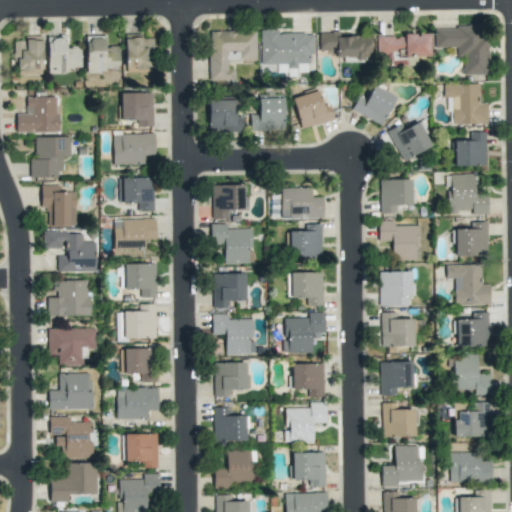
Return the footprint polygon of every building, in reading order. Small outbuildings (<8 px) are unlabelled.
[(433,26),(433,47),(455,47),(455,55),(463,55),(462,75),(486,75),(487,26),(433,26)] [(254,59),(254,30),(207,31),(208,80),(232,80),(231,69),(226,69),(226,60),(254,59)] [(259,64),(286,64),(286,68),(295,68),(295,63),(308,63),(308,55),(312,55),(312,33),(276,33),(276,30),(259,30),(259,64)] [(318,34),(318,51),(334,50),(334,57),(342,57),(342,61),(370,61),(369,33),(318,34)] [(428,56),(428,34),(375,36),(376,58),(381,58),(381,67),(405,66),(405,56),(428,56)] [(79,68),(79,46),(64,47),(64,36),(46,36),(47,74),(65,74),(65,68),(79,68)] [(103,36),(84,36),(85,71),(118,70),(117,46),(103,47),(103,36)] [(151,38),(123,37),(123,68),(150,69),(151,38)] [(14,40),(15,75),(42,74),(41,39),(14,40)] [(485,103),(478,103),(478,83),(441,84),(441,98),(450,97),(451,124),(486,124),(485,103)] [(382,124),(393,95),(370,86),(365,99),(355,96),(349,112),(382,124)] [(327,104),(321,106),(316,90),(290,98),(299,129),(332,120),(327,104)] [(150,92),(118,93),(119,120),(135,120),(135,126),(152,126),(150,92)] [(55,96),(24,97),(24,114),(14,114),(15,133),(56,132),(55,96)] [(282,98),(257,98),(256,115),(248,115),(248,130),(282,131),(282,98)] [(241,116),(235,116),(235,100),(207,99),(206,132),(240,132),(241,116)] [(430,146),(417,121),(402,129),(400,124),(385,131),(401,161),(430,146)] [(110,133),(111,165),(142,164),(142,156),(153,155),(153,132),(110,133)] [(484,132),(468,132),(468,140),(452,141),(452,166),(485,165),(484,132)] [(68,137),(33,137),(33,159),(28,159),(28,178),(60,177),(59,156),(68,156),(68,137)] [(445,211),(470,211),(470,214),(486,214),(486,193),(473,193),(473,175),(444,175),(445,211)] [(116,178),(117,203),(135,203),(135,211),(152,211),(152,177),(116,178)] [(377,213),(395,214),(395,205),(413,205),(413,190),(409,190),(409,180),(378,179),(377,213)] [(210,219),(226,219),(226,210),(243,210),(242,184),(209,185),(210,219)] [(60,185),(39,185),(39,207),(46,208),(45,226),(73,226),(74,192),(60,192),(60,185)] [(279,219),(321,218),(321,197),(310,197),(310,187),(278,188),(279,219)] [(111,220),(112,251),(142,251),(142,240),(154,239),(154,219),(111,220)] [(418,225),(392,226),(392,220),(376,221),(376,241),(389,241),(390,260),(414,259),(414,245),(418,245),(418,225)] [(453,256),(486,256),(485,222),(468,222),(468,228),(452,229),(453,256)] [(222,264),(246,264),(246,248),(250,248),(250,228),(225,229),(225,224),(208,224),(209,244),(222,244),(222,264)] [(319,224),(304,224),(304,231),(287,231),(287,259),(320,258),(319,224)] [(93,271),(92,242),(81,242),(81,232),(41,233),(41,248),(63,247),(63,256),(55,256),(55,272),(93,271)] [(154,263),(121,264),(122,289),(138,288),(139,298),(154,298),(154,263)] [(444,265),(444,279),(452,279),(452,305),(488,304),(487,283),(479,284),(479,264),(444,265)] [(405,306),(406,296),(412,296),(413,284),(409,284),(409,272),(378,271),(377,306),(405,306)] [(320,306),(320,272),(285,272),(285,298),(304,298),(304,306),(320,306)] [(243,273),(211,274),(211,308),(227,307),(227,301),(244,301),(243,273)] [(87,315),(87,280),(54,281),(54,297),(45,297),(46,316),(87,315)] [(122,339),(154,338),(153,304),(137,304),(137,311),(121,311),(122,339)] [(323,333),(322,312),(306,312),(306,318),(281,318),(281,353),(310,353),(310,333),(323,333)] [(396,312),(379,312),(378,346),(411,347),(412,319),(395,319),(396,312)] [(469,319),(453,319),(453,347),(487,346),(486,312),(469,312),(469,319)] [(223,355),(247,355),(246,339),(251,339),(250,319),(226,320),(226,314),(209,314),(210,335),(223,335),(223,355)] [(45,355),(56,355),(56,365),(81,366),(81,358),(86,358),(86,349),(93,349),(93,329),(46,328),(45,355)] [(118,349),(119,374),(138,373),(139,382),(152,382),(151,348),(118,349)] [(475,354),(446,354),(446,368),(450,368),(451,390),(472,389),(472,395),(489,395),(489,373),(475,373),(475,354)] [(410,361),(378,362),(378,396),(394,396),(394,388),(410,388),(410,361)] [(212,397),(229,396),(229,390),(246,389),(245,362),(211,363),(212,397)] [(321,363),(289,364),(290,389),(306,389),(306,398),(322,397),(321,363)] [(89,373),(56,373),(56,390),(46,390),(46,410),(89,409),(89,373)] [(146,419),(145,411),(156,410),(156,388),(114,389),(115,419),(146,419)] [(324,423),(324,402),(307,402),(307,408),(284,408),(283,431),(282,431),(282,443),(311,443),(311,423),(324,423)] [(395,402),(379,402),(380,437),(413,436),(412,409),(396,409),(395,402)] [(453,437),(488,436),(488,402),(471,402),(471,411),(452,411),(453,437)] [(243,441),(243,415),(227,416),(227,407),(211,407),(211,442),(243,441)] [(47,417),(48,435),(53,435),(53,446),(59,446),(59,459),(90,458),(90,445),(95,445),(94,430),(88,430),(88,422),(68,422),(68,416),(47,417)] [(155,467),(155,434),(123,434),(123,462),(138,461),(138,467),(155,467)] [(395,481),(421,481),(420,445),(392,446),(392,466),(379,466),(379,487),(395,487),(395,481)] [(212,487),(252,487),(252,449),(224,449),(224,469),(212,469),(212,487)] [(290,452),(290,480),(307,480),(307,486),(323,486),(323,453),(290,452)] [(490,461),(479,461),(478,452),(447,453),(447,482),(490,482),(490,461)] [(95,494),(94,463),(61,463),(61,478),(47,478),(48,502),(67,502),(67,495),(95,494)] [(118,479),(118,511),(144,511),(144,492),(158,492),(157,473),(140,474),(140,479),(118,479)] [(455,497),(455,511),(488,511),(488,490),(472,490),(472,497),(455,497)] [(396,491),(381,492),(381,511),(413,511),(413,498),(397,498),(396,491)] [(282,494),(282,511),(324,511),(325,493),(282,494)] [(230,501),(230,495),(213,495),(213,511),(245,511),(245,501),(230,501)]
